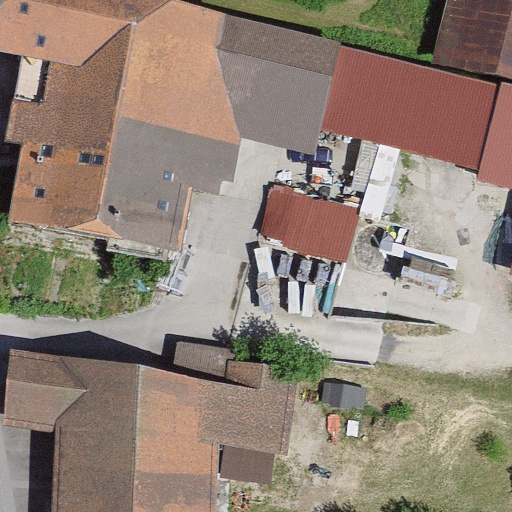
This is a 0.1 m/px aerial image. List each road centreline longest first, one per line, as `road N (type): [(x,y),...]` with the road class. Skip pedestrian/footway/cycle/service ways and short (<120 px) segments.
road 1 (track): [(204,335),(511,356)]
road 2 (track): [(511,348),(466,232),(414,191)]
